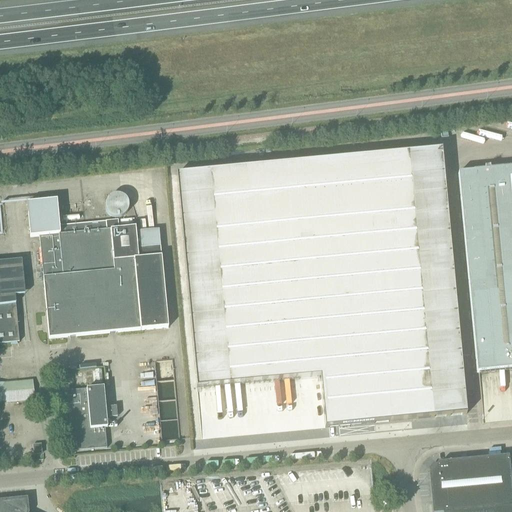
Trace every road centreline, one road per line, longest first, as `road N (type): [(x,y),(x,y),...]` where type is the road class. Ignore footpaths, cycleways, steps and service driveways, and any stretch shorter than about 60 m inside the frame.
road 1 (tertiary): [(0,158),(511,93)]
road 2 (tertiary): [(511,83),(0,147)]
road 3 (unknown): [(37,355),(22,203),(104,189),(157,191),(172,327),(159,342),(117,347)]
road 4 (unclassified): [(0,479),(399,442)]
road 5 (motorway): [(0,42),(343,0)]
road 6 (unknown): [(476,434),(454,172),(471,147),(511,144)]
road 7 (motorway): [(125,0),(0,13)]
